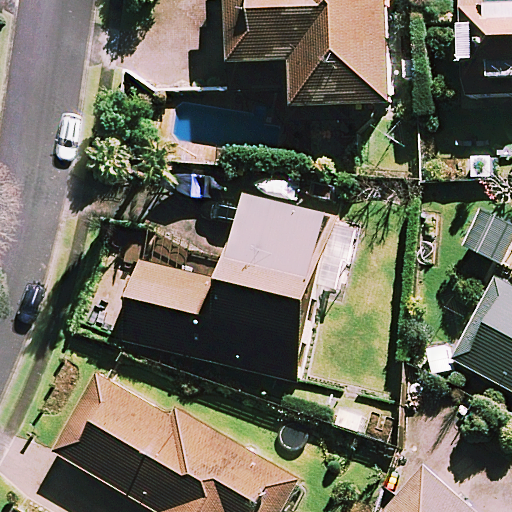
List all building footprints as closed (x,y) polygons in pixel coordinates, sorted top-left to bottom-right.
[(296,113),(404,111),(403,81),(425,81),(425,62),(403,63),(401,0),(237,0),(239,69),(304,68),(304,86),(295,86),(296,113)] [(511,0),(467,0),(470,100),(502,99),(502,85),(511,85),(511,0)] [(344,224),(260,204),(240,288),(150,267),(132,344),(305,386),(344,224)] [(511,269),(511,224),(493,216),(475,252),(511,270),(511,269)] [(511,287),(502,282),(459,363),(511,391),(511,287)] [(293,511),(309,486),(112,367),(60,454),(157,511),(293,511)] [(474,511),(430,472),(394,511),(474,511)]
